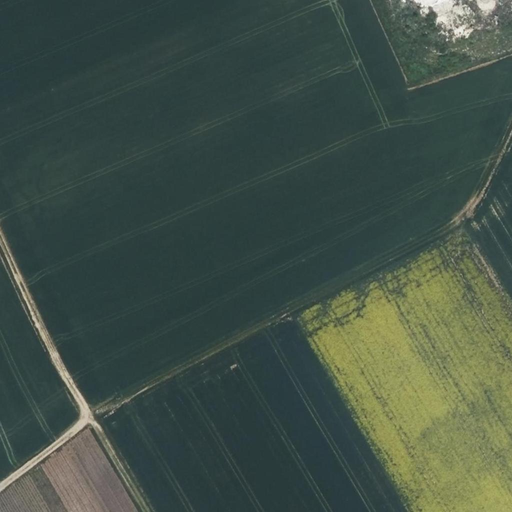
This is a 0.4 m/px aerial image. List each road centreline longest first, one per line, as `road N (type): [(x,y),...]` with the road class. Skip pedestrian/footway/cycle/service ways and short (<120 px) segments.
road 1 (track): [(0,486),(88,414),(469,211),(511,126)]
road 2 (track): [(145,511),(88,414),(0,227)]
